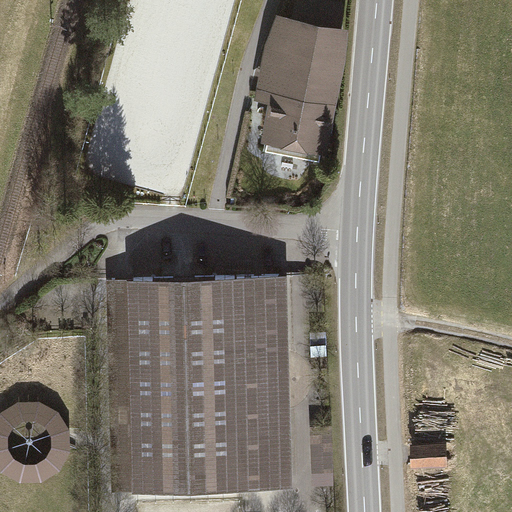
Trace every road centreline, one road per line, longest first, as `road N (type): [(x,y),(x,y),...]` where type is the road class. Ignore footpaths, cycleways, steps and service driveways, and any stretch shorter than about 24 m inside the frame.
road 1 (unclassified): [(0,306),(112,220),(356,232)]
road 2 (secondary): [(364,511),(356,232)]
road 3 (secondary): [(356,232),(377,0)]
road 4 (track): [(356,322),(416,324),(511,343)]
